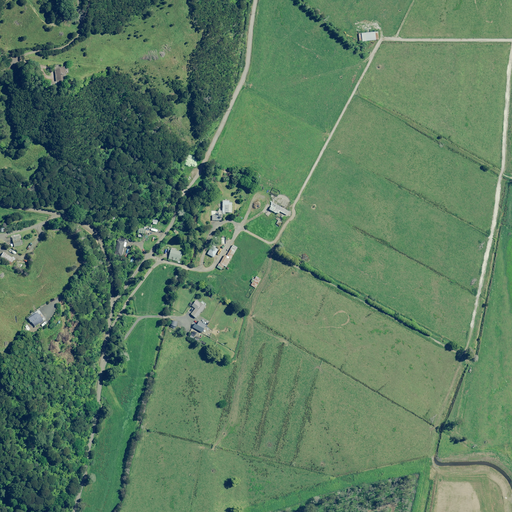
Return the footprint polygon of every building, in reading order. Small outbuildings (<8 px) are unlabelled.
[(378,40),(378,32),(358,34),(359,42),(378,40)] [(65,72),(65,67),(55,68),(56,85),(66,84),(65,72)] [(229,203),(229,201),(222,201),(222,211),(218,211),(218,214),(225,214),(225,212),(231,213),(232,203),(229,203)] [(288,211),(272,202),(268,209),(278,214),(279,211),(286,215),(288,211)] [(21,245),(19,235),(11,237),(14,247),(21,245)] [(127,240),(124,239),(124,242),(117,240),(115,255),(121,256),(123,256),(127,240)] [(213,258),(218,248),(211,245),(207,254),(213,258)] [(224,266),(226,267),(237,248),(232,245),(225,258),(223,257),(220,263),(224,266)] [(170,249),(168,259),(178,262),(179,260),(180,261),(182,252),(170,249)] [(15,259),(3,252),(0,256),(0,257),(3,259),(4,258),(13,263),(15,259)] [(251,278),(250,281),(252,283),(251,285),(255,288),(260,279),(256,276),(254,279),(251,278)] [(199,303),(195,300),(191,306),(195,308),(190,314),(196,318),(205,306),(200,302),(199,303)] [(46,320),(40,310),(28,318),(30,322),(31,321),(34,326),(39,323),(40,324),(46,320)] [(198,332),(192,329),(189,337),(193,339),(194,336),(196,336),(198,332)]
